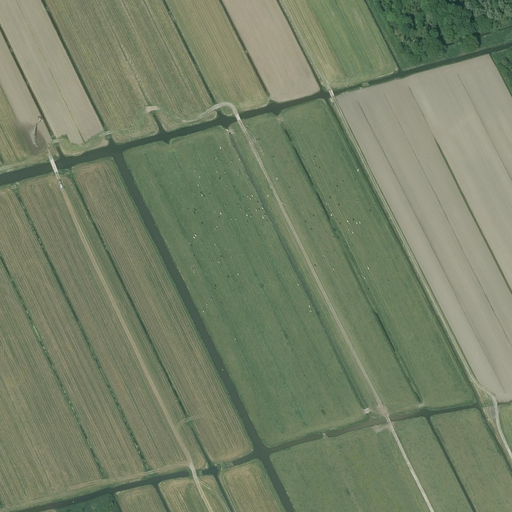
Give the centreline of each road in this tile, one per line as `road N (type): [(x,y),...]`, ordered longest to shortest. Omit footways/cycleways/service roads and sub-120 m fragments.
road 1 (track): [(432,511),(234,107),(155,107),(111,131),(51,142),(48,156),(195,452),(186,492),(193,511)]
road 2 (track): [(511,36),(406,67),(372,0)]
